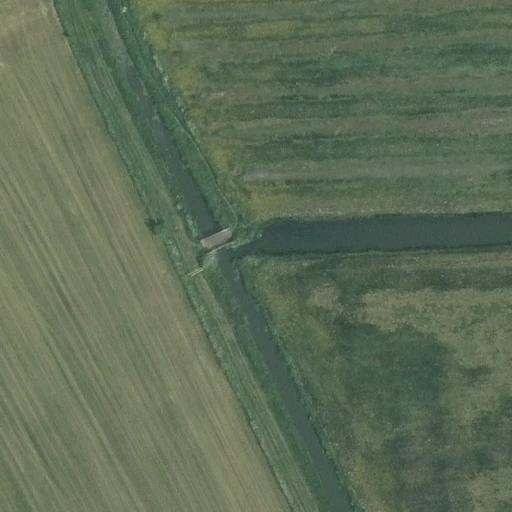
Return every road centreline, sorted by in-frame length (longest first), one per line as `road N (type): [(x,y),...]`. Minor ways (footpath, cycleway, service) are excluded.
road 1 (track): [(238,227),(511,216)]
road 2 (track): [(127,0),(172,114),(238,227)]
